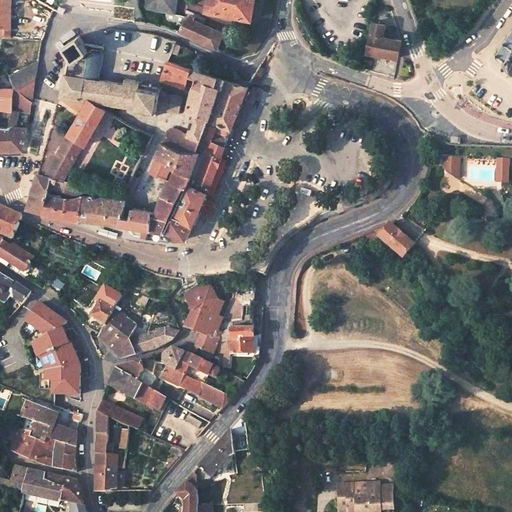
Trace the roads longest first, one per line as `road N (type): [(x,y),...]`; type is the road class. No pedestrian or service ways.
road 1 (tertiary): [(289,62),(299,77),(394,120),(409,142),(409,176),(378,211),(285,259),(262,374),(151,511)]
road 2 (residential): [(58,101),(42,89),(54,34),(72,21),(160,30),(237,64),(284,35)]
road 3 (track): [(274,343),(376,345),(413,355),(511,407)]
road 4 (residential): [(194,260),(136,253),(23,211),(0,178)]
road 5 (residential): [(194,260),(228,254),(240,243),(279,151)]
road 6 (residential): [(289,62),(317,61),(397,90),(429,84)]
road 7 (residential): [(97,368),(84,478),(93,511)]
road 8 (residential): [(0,270),(60,308),(87,337),(97,368)]
road 9 (unknown): [(378,211),(432,243),(511,256)]
road 10 (residential): [(250,140),(194,260)]
